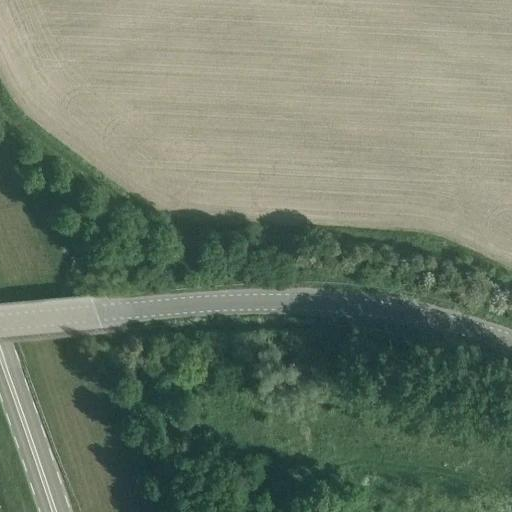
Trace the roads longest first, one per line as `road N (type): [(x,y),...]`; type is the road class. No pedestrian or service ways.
road 1 (secondary): [(511,343),(458,324),(320,301),(95,314)]
road 2 (primary): [(54,511),(0,357)]
